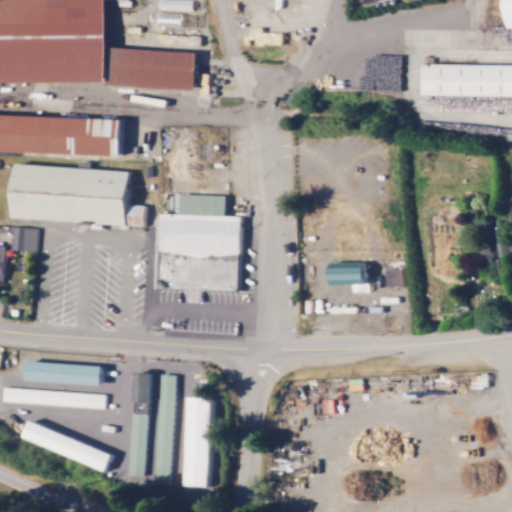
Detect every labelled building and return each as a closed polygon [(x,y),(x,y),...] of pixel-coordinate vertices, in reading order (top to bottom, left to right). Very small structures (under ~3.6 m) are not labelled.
[(0,79),(196,89),(198,51),(104,46),(106,0),(13,0),(14,4),(11,5),(12,9),(30,10),(29,23),(24,23),(16,25),(17,29),(26,27),(31,33),(18,36),(8,36),(7,34),(0,35),(0,79)] [(159,0),(159,8),(194,9),(193,0),(159,0)] [(318,0),(276,0),(276,20),(318,21),(318,0)] [(182,34),(169,33),(168,42),(181,43),(182,34)] [(421,94),(483,95),(483,103),(511,103),(511,64),(422,63),(421,94)] [(0,152),(120,152),(120,115),(0,115),(0,152)] [(160,161),(159,135),(144,135),(145,161),(160,161)] [(129,170),(14,163),(11,217),(146,225),(147,204),(127,203),(129,170)] [(239,290),(242,216),(226,215),(227,195),(181,193),(180,213),(163,212),(161,276),(163,276),(162,287),(239,290)] [(38,227),(12,226),(11,250),(37,251),(38,227)] [(366,261),(329,262),(329,284),(366,283),(366,261)] [(387,287),(404,286),(403,268),(386,269),(387,287)] [(26,380),(102,383),(103,365),(27,361),(26,380)] [(150,372),(135,371),(130,473),(146,474),(150,372)] [(176,374),(160,373),(156,482),(172,483),(176,374)] [(4,401),(106,406),(107,392),(5,387),(4,401)] [(212,398),(188,397),(185,485),(209,486),(212,398)] [(22,437),(105,471),(112,453),(29,420),(22,437)]
